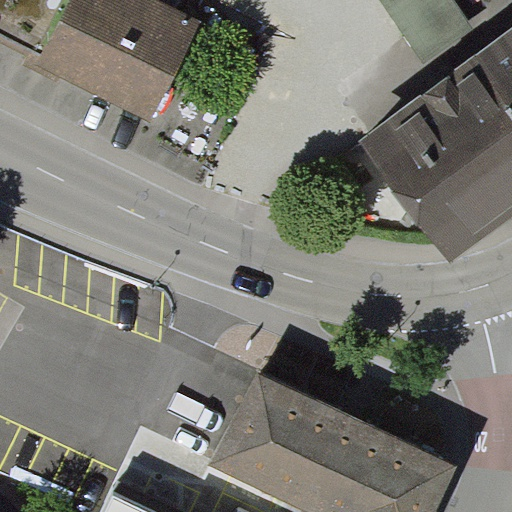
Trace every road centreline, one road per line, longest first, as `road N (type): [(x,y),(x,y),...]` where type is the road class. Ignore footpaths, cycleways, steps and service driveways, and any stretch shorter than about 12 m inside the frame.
road 1 (primary): [(477,287),(368,292),(285,272),(0,148)]
road 2 (residential): [(473,511),(503,405),(477,287)]
